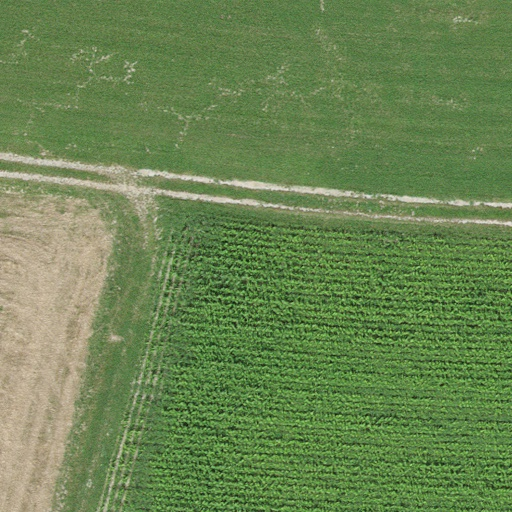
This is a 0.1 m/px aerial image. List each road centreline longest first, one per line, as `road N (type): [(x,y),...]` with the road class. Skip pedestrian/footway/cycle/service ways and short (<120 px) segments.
road 1 (track): [(511,221),(121,188),(149,246),(77,511)]
road 2 (track): [(121,188),(0,167)]
